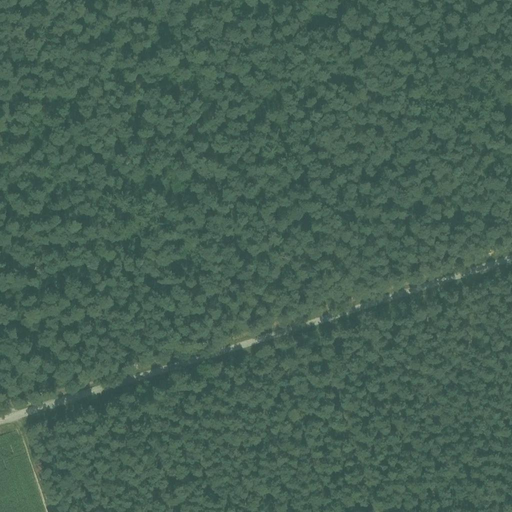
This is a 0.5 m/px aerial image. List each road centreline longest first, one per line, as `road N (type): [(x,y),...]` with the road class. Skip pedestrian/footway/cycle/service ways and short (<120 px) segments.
road 1 (track): [(0,417),(511,250)]
road 2 (track): [(49,511),(0,374)]
